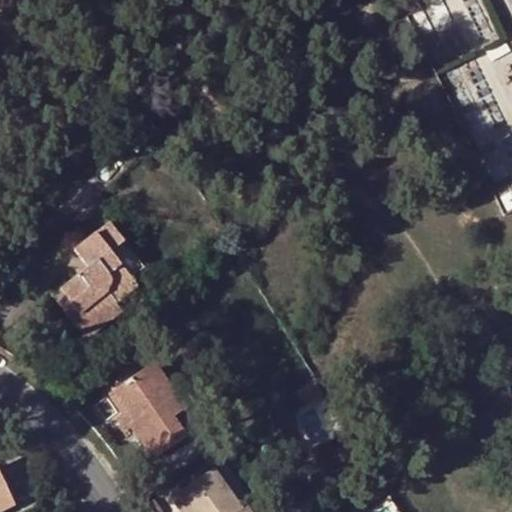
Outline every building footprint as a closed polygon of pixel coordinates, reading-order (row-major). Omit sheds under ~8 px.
[(110,225),(72,254),(83,269),(92,262),(94,264),(51,298),(86,342),(112,322),(100,308),(118,295),(127,301),(140,291),(130,279),(144,269),(110,225)] [(154,366),(114,394),(132,422),(122,429),(124,434),(131,430),(152,460),(185,438),(172,419),(163,405),(176,396),(154,366)] [(132,422),(114,394),(108,397),(121,416),(115,419),(122,429),(132,422)] [(185,411),(176,396),(163,405),(172,419),(185,411)] [(240,511),(211,471),(178,494),(190,511),(240,511)] [(0,511),(4,511),(13,508),(0,479),(0,511)] [(190,511),(178,494),(168,501),(175,511),(190,511)]
